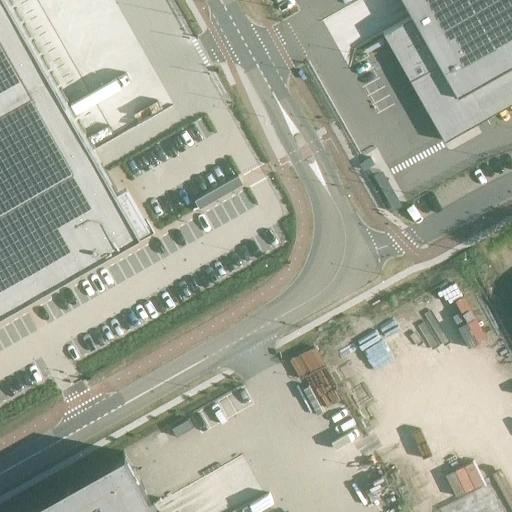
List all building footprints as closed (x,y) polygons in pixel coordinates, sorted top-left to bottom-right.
[(0,0),(0,308),(138,230),(115,190),(106,195),(1,0),(0,0)] [(394,25),(383,32),(383,33),(388,30),(390,34),(390,35),(411,71),(415,79),(437,66),(439,65),(440,67),(457,96),(509,67),(511,64),(511,0),(434,0),(436,2),(394,25)] [(377,175),(391,201),(413,189),(399,163),(377,175)] [(153,330),(207,305),(197,282),(142,307),(153,330)] [(157,511),(154,504),(140,481),(139,479),(124,452),(123,452),(107,460),(14,511),(157,511)]
